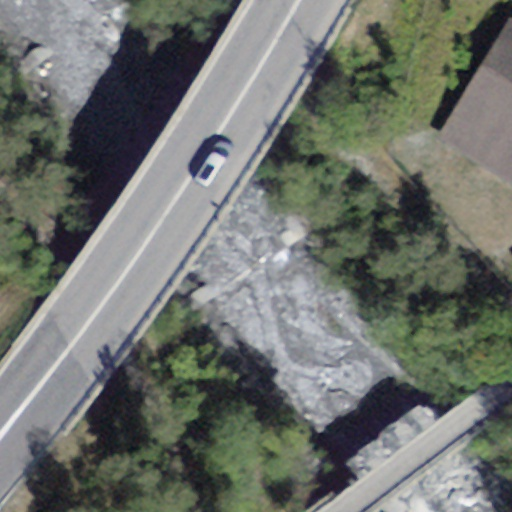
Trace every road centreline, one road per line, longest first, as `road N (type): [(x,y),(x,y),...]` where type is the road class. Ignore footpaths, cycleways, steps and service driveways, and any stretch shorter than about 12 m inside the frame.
road 1 (secondary): [(0,408),(52,348),(292,0)]
road 2 (tertiary): [(349,511),(511,385)]
